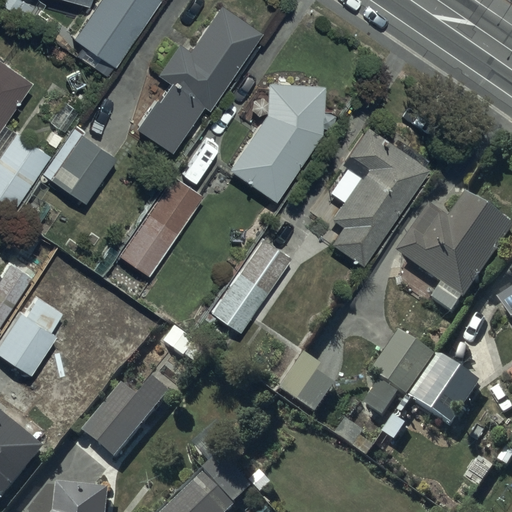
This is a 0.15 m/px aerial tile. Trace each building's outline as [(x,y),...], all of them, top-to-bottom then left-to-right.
[(161,6),(153,0),(98,0),(72,37),(116,69),(161,6)] [(168,150),(201,102),(206,105),(233,65),(236,67),(258,33),(218,6),(189,50),(178,42),(155,76),(167,84),(158,98),(152,95),(132,126),(168,150)] [(0,198),(14,208),(49,156),(0,121),(0,118),(28,78),(0,59),(0,198)] [(313,84),(261,86),(240,118),(253,126),(226,168),(271,197),(314,131),(313,84)] [(41,175),(82,203),(114,157),(72,129),(41,175)] [(366,267),(428,172),(362,129),(339,166),(343,169),(328,192),(341,200),(330,218),(340,224),(328,243),(366,267)] [(148,276),(201,195),(185,185),(170,175),(117,256),(148,276)] [(450,220),(433,209),(397,260),(443,292),(435,304),(456,319),(511,238),(511,231),(465,198),(450,220)] [(286,257),(258,241),(234,282),(226,277),(206,311),(242,332),(286,257)] [(0,330),(12,309),(30,278),(0,260),(0,330)] [(511,294),(499,303),(511,321),(511,294)] [(15,311),(0,338),(0,357),(32,375),(67,313),(37,296),(25,316),(15,311)] [(203,321),(192,336),(215,352),(226,337),(203,321)] [(177,330),(166,345),(188,362),(199,347),(177,330)] [(439,359),(401,334),(371,378),(379,384),(363,408),(393,428),(439,359)] [(478,387),(445,363),(418,402),(450,425),(478,387)] [(116,461),(169,394),(154,382),(139,401),(122,387),(84,436),(116,461)] [(0,510),(45,455),(0,418),(0,510)] [(230,511),(252,489),(219,458),(167,511),(230,511)] [(106,511),(109,491),(58,485),(57,492),(48,491),(32,511),(106,511)]
